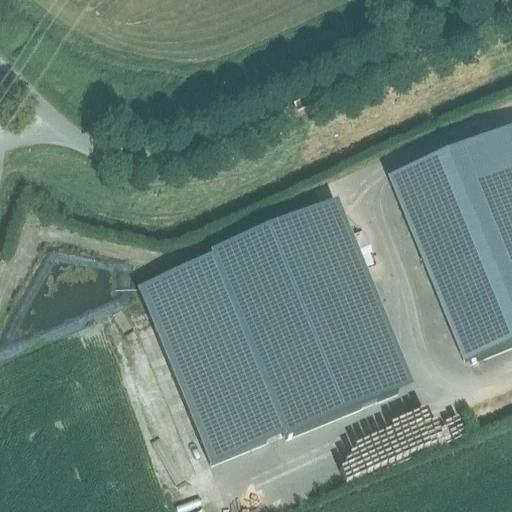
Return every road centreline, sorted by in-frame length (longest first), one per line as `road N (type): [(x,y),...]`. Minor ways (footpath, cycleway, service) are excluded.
road 1 (unclassified): [(62,134),(141,163),(177,158),(511,16)]
road 2 (unknown): [(511,112),(406,163),(370,201),(422,372),(436,387),(459,390),(511,366)]
